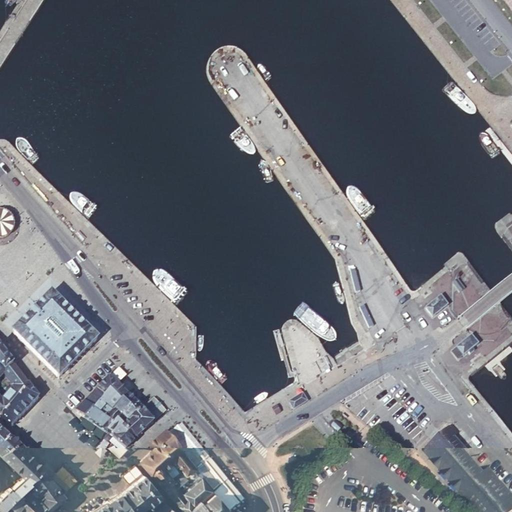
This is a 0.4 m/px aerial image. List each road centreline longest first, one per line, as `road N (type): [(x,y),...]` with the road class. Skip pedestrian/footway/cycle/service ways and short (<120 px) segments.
road 1 (unclassified): [(240,454),(424,345)]
road 2 (residential): [(81,500),(14,435),(51,398)]
